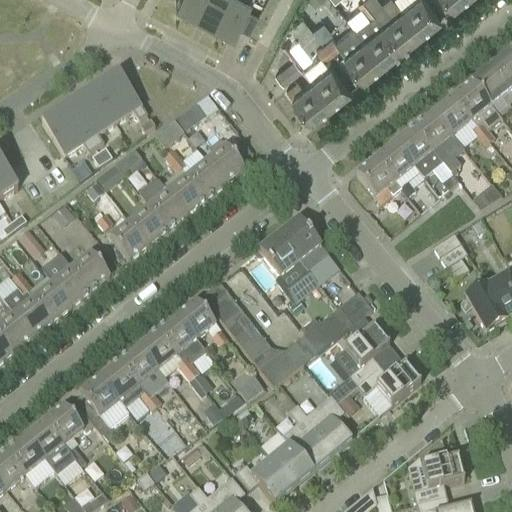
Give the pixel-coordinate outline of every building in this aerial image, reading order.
[(177,0),(195,10),(200,0),(177,0)] [(200,0),(195,10),(213,19),(223,0),(200,0)] [(223,0),(213,19),(233,30),(235,26),(245,9),(249,0),(223,0)] [(307,0),(314,8),(324,0),(307,0)] [(362,0),(357,4),(369,20),(374,15),(362,0)] [(374,15),(402,50),(421,35),(402,10),(393,0),(385,0),(382,3),(379,0),(362,0),(374,15)] [(425,0),(414,0),(402,10),(421,35),(440,19),(425,0)] [(445,0),(453,9),(463,0),(445,0)] [(369,20),(355,31),(382,65),(402,50),(374,15),(369,20)] [(302,19),(289,31),(307,52),(320,41),(312,31),(302,19)] [(343,56),(363,81),(382,65),(355,31),(353,29),(336,43),(332,40),(325,46),(333,56),(341,50),(345,55),(343,56)] [(303,72),(312,82),(311,82),(330,106),(350,91),(331,66),(330,67),(326,62),(333,56),(325,46),(317,52),(321,58),(303,72)] [(511,95),(511,94),(511,56),(492,71),(511,95)] [(283,86),(301,71),(294,61),(275,76),(283,86)] [(491,111),(511,95),(492,71),(472,87),(491,111)] [(119,77),(93,94),(116,129),(133,118),(139,127),(147,121),(119,77)] [(297,82),(286,91),(311,122),(330,106),(311,82),(302,89),(297,82)] [(472,87),(453,102),(472,126),(476,133),(482,129),(488,136),(489,136),(488,136),(502,125),(491,111),(472,87)] [(93,94),(68,111),(96,155),(104,149),(98,141),(116,129),(93,94)] [(472,126),(453,102),(434,117),(453,141),(472,126)] [(197,110),(177,124),(177,126),(186,137),(206,123),(197,110)] [(88,160),(96,155),(68,111),(42,128),(64,163),(83,151),(88,160)] [(464,157),(452,142),(453,141),(434,117),(414,133),(443,169),(445,172),(451,179),(452,181),(453,182),(454,182),(458,179),(455,176),(461,172),(454,164),(464,157)] [(184,138),(175,126),(155,141),(165,154),(184,138)] [(151,127),(141,133),(145,139),(155,133),(151,127)] [(472,136),(478,144),(488,136),(482,129),(476,133),(472,136)] [(420,180),(421,179),(424,184),(443,169),(414,133),(395,148),(414,172),(420,180)] [(495,144),(489,136),(488,136),(478,144),(484,152),(495,144)] [(245,174),(221,144),(208,153),(214,160),(206,166),(225,190),(245,174)] [(395,187),(414,172),(395,148),(376,163),(395,187)] [(99,159),(106,169),(113,164),(106,154),(99,159)] [(164,163),(171,171),(181,163),(175,155),(164,163)] [(135,156),(115,170),(122,179),(141,164),(135,156)] [(99,159),(93,164),(100,174),(106,169),(99,159)] [(187,171),(181,163),(171,171),(177,179),(182,174),(187,171)] [(381,210),(393,201),(400,195),(401,194),(400,193),(395,187),(376,163),(356,179),(381,210)] [(0,204),(18,193),(0,165),(0,204)] [(187,181),(206,205),(225,190),(206,166),(187,181)] [(80,187),(90,180),(82,168),(72,175),(80,187)] [(114,187),(106,177),(97,184),(106,197),(116,190),(114,187)] [(187,181),(167,196),(187,221),(206,205),(187,181)] [(458,188),(454,182),(453,182),(452,181),(442,189),(448,197),(458,188)] [(139,201),(149,211),(148,212),(167,236),(187,221),(167,196),(163,190),(162,190),(159,186),(157,187),(156,185),(139,198),(141,200),(139,201)] [(416,196),(409,187),(400,193),(401,194),(408,203),(416,196)] [(93,206),(104,197),(97,189),(86,197),(93,206)] [(480,216),(502,203),(491,190),(472,206),(480,216)] [(65,211),(53,221),(64,234),(76,224),(65,211)] [(148,212),(129,227),(148,251),(167,236),(148,212)] [(106,220),(97,227),(98,228),(103,235),(104,236),(112,229),(106,220)] [(12,228),(17,235),(27,228),(22,221),(12,228)] [(308,277),(328,261),(320,251),(321,250),(299,224),(279,240),(300,267),(308,277)] [(122,258),(129,267),(148,251),(129,227),(109,242),(111,245),(122,258)] [(2,236),(7,242),(17,235),(12,228),(2,236)] [(28,235),(17,243),(34,265),(46,257),(28,235)] [(279,240),(259,256),(264,261),(280,282),(280,283),(300,267),(279,240)] [(439,264),(461,250),(454,240),(433,253),(439,264)] [(461,250),(439,264),(446,275),(467,261),(461,250)] [(90,297),(110,282),(91,258),(71,274),(90,297)] [(71,313),(90,297),(71,274),(62,263),(44,277),(47,282),(52,288),(52,289),(71,313)] [(10,285),(16,294),(26,285),(20,277),(15,282),(10,285)] [(505,324),(511,320),(511,288),(507,281),(487,293),(505,324)] [(33,293),(26,285),(16,294),(17,294),(22,302),(27,297),(33,293)] [(219,288),(201,302),(209,312),(227,298),(219,288)] [(52,289),(33,304),(52,328),(71,313),(52,289)] [(486,291),(465,302),(486,338),(507,326),(506,325),(505,324),(487,293),(486,291)] [(9,313),(33,343),(52,328),(33,304),(27,297),(22,302),(17,294),(3,305),(9,313)] [(209,312),(216,321),(235,307),(227,298),(209,312)] [(352,332),(372,316),(358,298),(338,314),(352,331),(352,332)] [(197,346),(216,330),(196,306),(177,321),(197,346)] [(303,313),(298,306),(293,310),(292,308),(289,311),(295,319),(303,313)] [(216,321),(224,330),(242,316),(235,307),(216,321)] [(0,341),(13,358),(33,343),(9,313),(0,319),(0,341)] [(352,331),(338,314),(319,330),(318,331),(331,348),(352,331)] [(224,330),(231,340),(249,326),(242,316),(224,330)] [(214,370),(204,358),(205,357),(197,346),(177,321),(157,337),(177,361),(182,367),(186,363),(191,369),(192,368),(200,379),(201,380),(214,370)] [(318,331),(319,330),(315,325),(301,336),(305,341),(319,358),(331,348),(318,331)] [(463,329),(466,335),(473,331),(469,325),(463,329)] [(231,340),(238,349),(257,335),(249,326),(231,340)] [(373,363),(389,350),(374,331),(344,355),(333,365),(348,383),(356,393),(381,373),(373,363)] [(238,349),(252,366),(264,344),(257,335),(238,349)] [(228,346),(221,336),(212,343),(219,352),(228,346)] [(159,375),(177,361),(157,337),(138,352),(158,376),(159,375)] [(0,369),(13,358),(0,341),(0,369)] [(305,341),(295,348),(302,371),(319,358),(305,341)] [(273,355),(272,354),(264,344),(252,366),(266,385),(273,355)] [(283,386),(292,379),(302,371),(295,348),(285,357),(284,356),(283,386)] [(138,352),(119,367),(156,413),(161,409),(154,400),(168,389),(164,383),(159,375),(158,376),(138,352)] [(283,386),(284,356),(273,355),(266,385),(273,394),(283,386)] [(179,372),(178,373),(183,379),(192,371),(191,369),(186,363),(182,367),(178,370),(179,372)] [(126,414),(140,403),(150,417),(156,413),(119,367),(100,382),(124,413),(125,413),(126,414)] [(421,388),(405,369),(389,382),(381,373),(356,393),(380,422),(421,388)] [(192,371),(183,379),(188,387),(189,387),(194,383),(199,379),(192,371)] [(100,382),(80,398),(82,400),(74,407),(94,432),(97,436),(101,441),(130,418),(126,414),(125,413),(124,413),(100,382)] [(194,383),(189,387),(201,403),(207,399),(194,383)] [(247,407),(263,395),(255,383),(237,395),(247,407)] [(227,409),(219,415),(225,423),(233,417),(244,409),(238,401),(236,402),(227,409)] [(349,401),(338,410),(348,423),(359,414),(349,401)] [(306,423),(302,426),(331,461),(351,445),(335,425),(343,419),(344,418),(331,402),(306,423)] [(64,450),(83,435),(86,438),(94,432),(74,407),(66,413),(64,411),(45,426),(64,450)] [(214,410),(204,417),(213,429),(223,422),(214,410)] [(297,430),(283,442),(312,477),(331,461),(302,426),(306,423),(297,412),(288,419),(297,430)] [(246,416),(237,423),(244,432),(253,425),(246,416)] [(45,426),(26,441),(45,465),(56,481),(76,467),(76,466),(69,457),(64,450),(45,426)] [(260,453),(270,465),(293,493),(312,477),(283,442),(279,437),(260,453)] [(25,481),(45,465),(26,441),(6,457),(25,481)] [(418,465),(421,472),(426,494),(412,498),(416,511),(447,503),(444,491),(464,486),(458,462),(446,465),(440,446),(418,465)] [(74,453),(69,457),(76,466),(76,467),(81,473),(86,469),(74,453)] [(201,461),(195,454),(195,453),(181,464),(187,471),(200,461),(201,461)] [(0,461),(0,488),(6,496),(25,481),(6,457),(0,461)] [(274,509),(293,493),(270,465),(252,480),(246,472),(236,480),(249,496),(258,489),(274,509)] [(148,477),(155,488),(166,480),(159,470),(148,477)] [(147,480),(138,486),(144,496),(154,489),(147,480)] [(207,504),(203,508),(206,511),(239,511),(236,507),(244,500),(231,484),(207,504)] [(198,511),(197,511),(206,511),(203,508),(207,504),(198,493),(194,497),(189,500),(198,511)] [(375,511),(376,511),(374,502),(372,494),(350,511),(375,511)] [(389,511),(386,499),(374,502),(376,511),(389,511)] [(131,500),(121,506),(125,511),(133,511),(137,510),(131,500)] [(95,503),(82,511),(81,511),(98,511),(100,511),(95,503)] [(470,511),(470,510),(461,511),(448,511),(447,503),(416,511),(470,511)]
